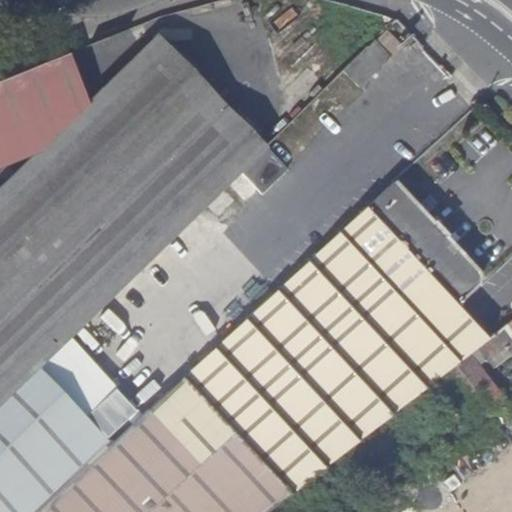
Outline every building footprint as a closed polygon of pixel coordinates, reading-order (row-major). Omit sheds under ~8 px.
[(0,208),(167,45),(160,38),(0,194),(0,208)] [(374,41),(343,70),(358,86),(389,57),(374,41)] [(0,303),(214,94),(167,45),(0,208),(0,303)] [(67,55),(0,81),(0,146),(32,133),(80,88),(67,55)] [(0,346),(236,117),(214,94),(0,303),(0,346)] [(89,317),(265,147),(236,117),(0,346),(0,404),(35,371),(89,317)] [(484,130),(470,138),(478,153),(493,146),(484,130)] [(269,511),(442,377),(491,339),(458,304),(476,287),(477,285),(478,282),(478,276),(476,272),(425,218),(438,207),(430,198),(417,209),(393,183),(279,290),(109,446),(93,461),(53,498),(38,511),(269,511)] [(511,322),(491,339),(442,377),(477,422),(502,401),(475,366),(482,361),(485,365),(511,343),(511,322)] [(0,511),(38,511),(53,498),(93,461),(109,446),(35,371),(0,404),(0,511)]
